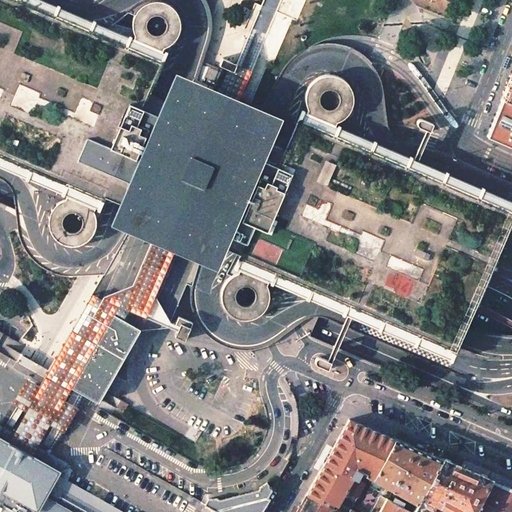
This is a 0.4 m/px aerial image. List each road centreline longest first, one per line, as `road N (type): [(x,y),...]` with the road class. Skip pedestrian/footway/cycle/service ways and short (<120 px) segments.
road 1 (trunk): [(0,112),(511,335)]
road 2 (trunk): [(511,308),(0,86)]
road 3 (primary): [(511,229),(0,9)]
road 4 (primary): [(0,138),(461,336),(511,346)]
road 5 (trunk): [(499,249),(0,34)]
road 6 (primary): [(489,270),(0,61)]
road 7 (primary): [(0,187),(351,339)]
road 8 (unclassified): [(35,392),(184,473),(219,480),(243,474),(272,451),(279,421),(271,376),(285,362),(303,368)]
road 9 (unclassified): [(314,345),(299,332),(294,301),(363,140),(394,129),(461,154)]
road 10 (unclassified): [(342,386),(361,386),(511,450)]
road 11 (primary): [(351,339),(511,414)]
road 12 (unclassified): [(511,431),(352,360)]
road 13 (primary): [(351,339),(458,381),(511,385)]
road 14 (residential): [(461,154),(511,21)]
road 15 (residential): [(278,511),(342,386)]
